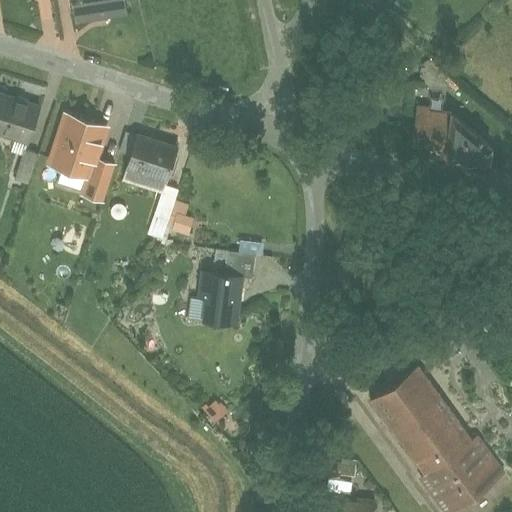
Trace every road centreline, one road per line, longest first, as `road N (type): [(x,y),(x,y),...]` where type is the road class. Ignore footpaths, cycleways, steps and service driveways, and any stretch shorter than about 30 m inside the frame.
road 1 (residential): [(0,46),(272,132)]
road 2 (residential): [(511,272),(375,349),(299,371)]
road 3 (residential): [(304,160),(317,216),(299,371)]
road 4 (unclassified): [(511,189),(304,160)]
road 5 (residential): [(299,371),(284,511)]
road 6 (residential): [(264,0),(278,73),(272,132)]
